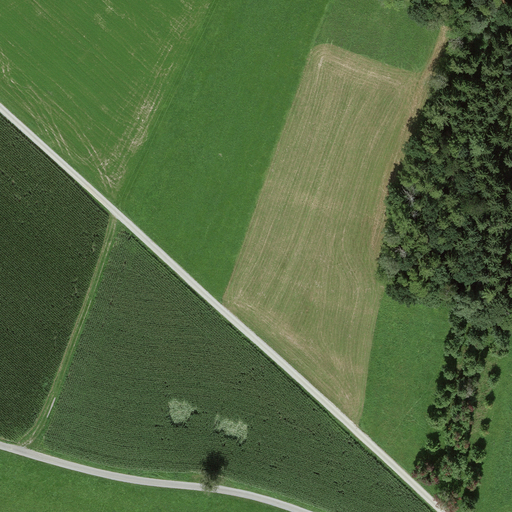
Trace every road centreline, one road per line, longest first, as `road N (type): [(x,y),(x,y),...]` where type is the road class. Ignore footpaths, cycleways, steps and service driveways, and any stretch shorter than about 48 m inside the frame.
road 1 (track): [(0,109),(442,511)]
road 2 (track): [(302,511),(228,489),(146,482),(0,444)]
road 3 (track): [(116,212),(46,413),(19,449)]
